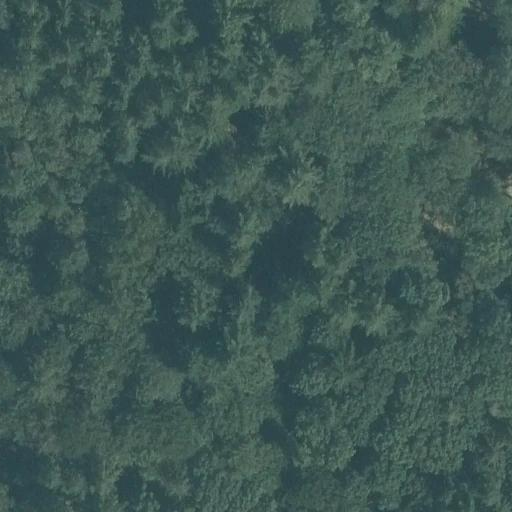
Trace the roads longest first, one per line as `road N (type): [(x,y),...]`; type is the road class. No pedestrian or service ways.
road 1 (track): [(148,215),(383,50),(473,0)]
road 2 (track): [(511,233),(480,0)]
road 3 (track): [(148,215),(0,98)]
road 4 (track): [(0,320),(148,215)]
